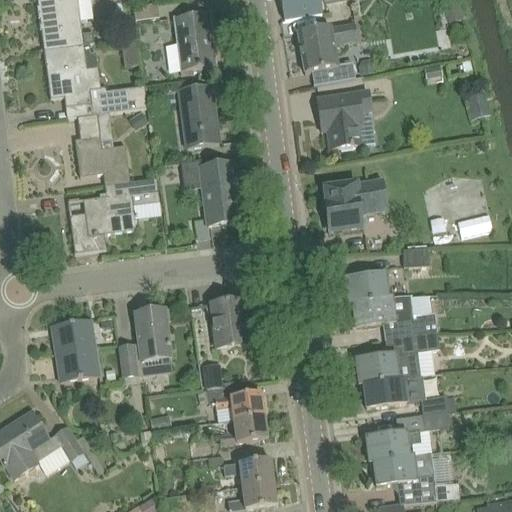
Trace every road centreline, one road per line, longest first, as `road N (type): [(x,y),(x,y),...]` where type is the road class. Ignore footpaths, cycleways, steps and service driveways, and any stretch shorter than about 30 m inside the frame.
road 1 (residential): [(14,292),(289,258)]
road 2 (secondary): [(289,258),(256,0)]
road 3 (secondary): [(324,511),(289,258)]
